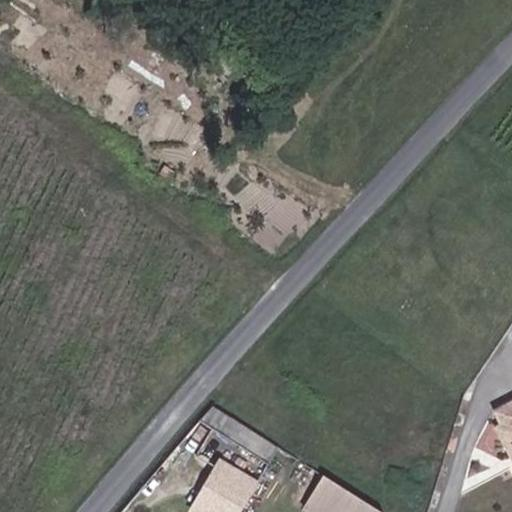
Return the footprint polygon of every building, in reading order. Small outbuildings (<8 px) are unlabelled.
[(511,414),(501,421),(508,434),(511,431),(511,414)] [(503,437),(511,454),(511,441),(508,434),(503,437)] [(214,486),(248,508),(264,482),(229,460),(214,486)] [(306,511),(309,511),(387,511),(391,505),(326,473),(306,511)] [(245,511),(248,508),(214,486),(200,508),(205,511),(245,511)]
